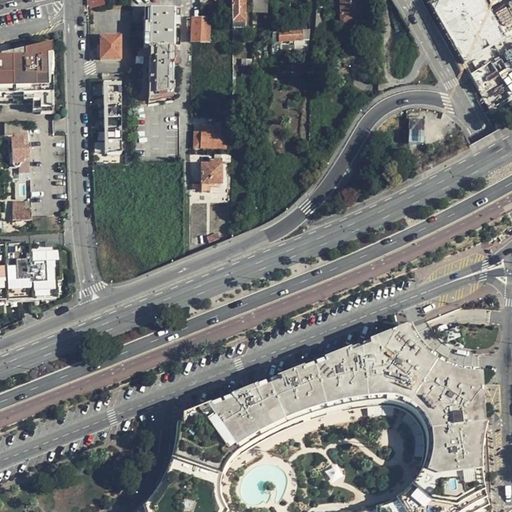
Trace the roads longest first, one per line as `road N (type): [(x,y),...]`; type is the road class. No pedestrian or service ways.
road 1 (tertiary): [(0,459),(472,274)]
road 2 (primary): [(115,355),(347,264),(511,184)]
road 3 (residential): [(103,324),(81,251),(69,0)]
road 4 (primary): [(332,230),(103,324)]
road 5 (primary): [(462,101),(411,94),(375,108),(358,140),(355,184),(332,230)]
road 6 (primary): [(423,190),(377,169),(376,123),(412,102),(462,117)]
road 7 (residential): [(511,497),(511,310)]
road 8 (primary): [(0,401),(115,355)]
